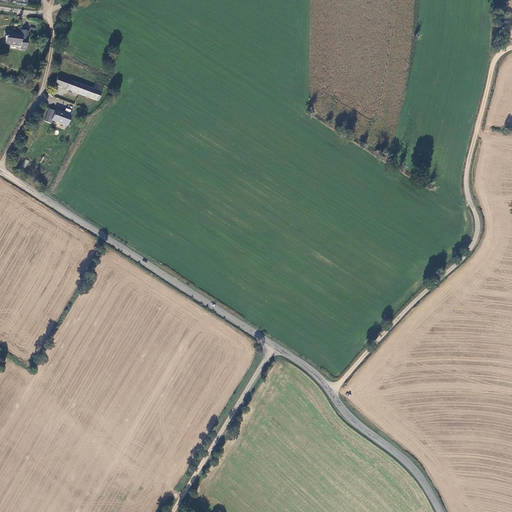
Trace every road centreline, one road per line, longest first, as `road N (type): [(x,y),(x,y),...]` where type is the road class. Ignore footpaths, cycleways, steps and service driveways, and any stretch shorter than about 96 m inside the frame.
road 1 (unclassified): [(329,391),(473,241),(465,168),(492,62),(511,46)]
road 2 (secondary): [(272,344),(0,169)]
road 3 (unclassified): [(272,344),(171,511)]
road 4 (secondary): [(439,511),(419,475),(352,421),(329,391)]
road 5 (unclassified): [(46,16),(52,39),(42,87),(0,164)]
